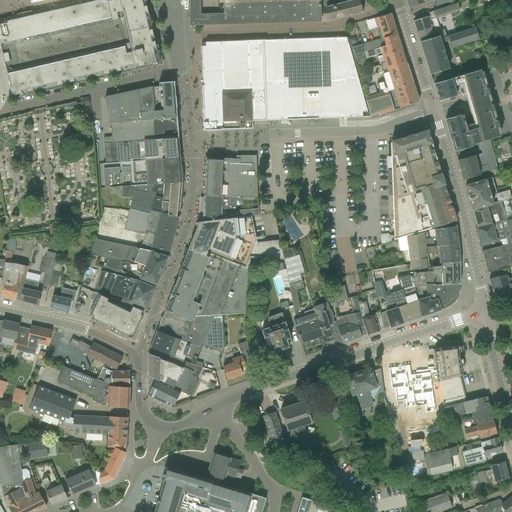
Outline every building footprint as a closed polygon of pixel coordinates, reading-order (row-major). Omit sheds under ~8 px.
[(10,18),(0,20),(0,43),(12,96),(159,62),(159,60),(156,51),(157,51),(156,48),(154,40),(153,37),(151,28),(151,25),(150,25),(148,16),(149,16),(148,13),(146,4),(145,1),(144,0),(87,0),(16,17),(15,16),(14,16),(13,16),(12,16),(11,16),(11,17),(10,17),(10,18)] [(190,0),(190,25),(328,21),(363,12),(363,11),(362,11),(359,0),(355,0),(327,7),(325,7),(325,2),(326,1),(327,0),(190,0)] [(461,0),(464,9),(474,6),(471,0),(461,0)] [(414,21),(413,21),(420,42),(420,44),(446,36),(445,33),(444,29),(440,30),(439,27),(433,29),(430,20),(435,19),(436,19),(460,11),(458,4),(428,14),(428,16),(414,21)] [(374,19),(377,27),(380,27),(381,31),(378,31),(381,39),(378,40),(380,48),(386,46),(383,38),(397,34),(395,27),(394,24),(393,24),(391,16),(390,14),(374,19)] [(446,36),(420,44),(425,60),(430,75),(433,82),(433,83),(450,78),(440,43),(449,40),(452,48),(479,40),(476,27),(448,36),(448,37),(446,37),(446,36)] [(357,55),(354,56),(356,62),(382,54),(382,55),(402,49),(401,46),(399,40),(397,34),(383,38),(386,46),(380,48),(372,50),(365,52),(364,53),(364,52),(357,55)] [(251,122),(252,121),(265,121),(267,121),(279,120),(279,121),(281,120),(287,120),(292,120),(312,119),(312,120),(317,119),(323,119),(324,119),(337,118),(339,118),(351,118),(353,118),(362,117),(362,112),(369,112),(365,97),(361,84),(359,84),(358,73),(348,38),(348,37),(347,37),(347,38),(336,38),(334,38),(322,39),(322,38),(320,38),(320,39),(307,39),(305,39),(293,40),(293,39),(291,39),(291,40),(278,40),(277,40),(264,41),(264,40),(263,40),(262,40),(262,41),(250,41),(241,41),(227,42),(218,42),(208,43),(208,42),(205,42),(205,43),(202,43),(202,47),(201,47),(201,49),(202,49),(202,67),(202,70),(202,73),(203,73),(203,83),(203,86),(202,86),(202,87),(202,89),(203,106),(203,109),(203,113),(204,127),(204,131),(206,131),(215,130),(215,131),(222,130),(238,129),(245,129),(245,128),(244,128),(244,121),(251,121),(251,122)] [(370,42),(363,44),(365,52),(372,50),(370,42)] [(363,44),(352,47),(354,56),(357,55),(364,52),(364,53),(365,52),(363,44)] [(380,65),(369,69),(370,70),(371,75),(371,76),(382,72),(387,70),(406,64),(406,63),(405,61),(404,57),(405,57),(403,51),(402,51),(402,49),(382,55),(385,63),(380,65)] [(475,52),(473,55),(474,58),(477,60),(480,59),(481,56),(480,53),(477,51),(475,52)] [(385,82),(377,84),(380,93),(413,83),(407,64),(407,65),(407,64),(406,64),(387,70),(388,72),(383,74),(385,82)] [(472,145),(491,139),(499,137),(499,135),(501,134),(497,121),(495,121),(494,118),(496,117),(492,104),(490,105),(489,102),(492,101),(490,97),(488,88),(485,88),(485,86),(487,85),(483,72),(480,72),(480,70),(472,73),(434,84),(439,101),(448,98),(448,101),(454,99),(454,97),(465,93),(468,103),(474,122),(466,124),(463,114),(445,119),(455,152),(472,147),(472,145)] [(360,79),(362,86),(371,83),(369,76),(360,79)] [(106,97),(105,97),(111,123),(135,121),(154,119),(177,118),(177,117),(176,108),(177,108),(177,107),(176,107),(175,98),(176,98),(176,97),(175,97),(175,93),(175,92),(174,83),(174,82),(160,83),(159,83),(159,84),(159,87),(152,88),(152,87),(151,87),(146,89),(146,88),(145,88),(145,89),(139,90),(138,90),(132,91),(132,92),(126,93),(125,93),(119,94),(113,96),(113,95),(112,96),(106,97)] [(380,93),(365,98),(369,112),(370,117),(381,113),(382,114),(400,109),(400,108),(418,102),(419,101),(413,83),(380,93)] [(81,107),(90,105),(88,98),(79,100),(81,107)] [(104,138),(103,138),(104,144),(178,138),(178,137),(177,119),(177,118),(154,119),(135,121),(111,123),(112,137),(104,138)] [(394,239),(394,240),(455,221),(455,222),(456,221),(448,194),(447,195),(440,171),(439,169),(440,169),(439,168),(437,163),(438,163),(437,162),(435,157),(436,156),(435,156),(433,150),(434,150),(433,149),(431,144),(432,144),(428,130),(391,141),(395,154),(391,155),(392,169),(391,169),(391,170),(392,170),(392,182),(392,184),(393,196),(392,196),(392,198),(393,198),(393,212),(393,214),(394,226),(393,226),(393,227),(394,227),(394,231),(394,232),(394,238),(394,239)] [(178,138),(104,144),(105,164),(129,162),(180,158),(179,148),(178,138),(179,138),(178,138)] [(474,156),(458,160),(457,160),(458,162),(458,161),(463,178),(462,178),(463,180),(480,175),(478,169),(487,166),(484,153),(474,156)] [(206,158),(204,195),(240,197),(246,198),(258,198),(256,156),(236,156),(236,157),(239,157),(239,160),(206,158)] [(130,167),(130,174),(131,186),(151,184),(163,183),(182,182),(181,174),(181,166),(180,162),(180,158),(129,162),(130,167)] [(103,169),(105,188),(109,188),(108,173),(119,173),(119,168),(103,169)] [(466,185),(465,185),(466,187),(466,186),(468,195),(470,200),(472,209),(472,210),(473,210),(491,204),(491,205),(493,204),(492,203),(489,194),(496,192),(492,178),(486,180),(485,179),(484,180),(466,185)] [(151,184),(131,186),(121,187),(123,197),(133,197),(129,209),(149,215),(151,210),(161,213),(179,218),(180,206),(180,204),(180,198),(181,198),(181,197),(182,197),(182,196),(182,182),(163,183),(151,184)] [(502,192),(496,194),(498,202),(498,203),(500,202),(511,199),(511,198),(509,190),(502,192)] [(204,208),(203,220),(203,221),(204,221),(204,222),(250,216),(259,215),(258,209),(248,209),(232,210),(232,206),(236,206),(237,205),(239,205),(242,203),(242,199),(240,197),(204,195),(204,197),(204,198),(205,198),(204,200),(204,205),(204,206),(204,207),(204,208)] [(380,227),(393,226),(392,196),(379,196),(380,227)] [(473,211),(473,212),(474,217),(475,220),(477,227),(504,221),(506,221),(502,209),(500,202),(498,203),(493,204),(491,205),(491,204),(473,210),(473,211)] [(129,211),(124,230),(144,235),(142,242),(142,244),(147,245),(170,252),(171,247),(172,242),(172,243),(172,241),(173,236),(174,236),(176,229),(175,229),(176,225),(177,223),(177,222),(178,220),(178,218),(179,218),(161,213),(151,210),(149,215),(129,209),(129,211)] [(197,227),(188,250),(205,257),(206,254),(215,257),(248,271),(249,258),(283,260),(281,251),(279,240),(256,243),(250,216),(204,222),(202,222),(198,222),(197,222),(197,223),(196,223),(196,224),(196,225),(196,226),(197,227)] [(477,227),(475,228),(476,230),(477,233),(480,246),(497,241),(502,240),(502,239),(510,238),(511,243),(511,218),(506,221),(504,221),(477,227)] [(423,233),(407,237),(408,245),(425,243),(425,247),(458,244),(455,226),(434,229),(435,238),(424,239),(423,233)] [(70,242),(68,236),(61,238),(63,244),(70,242)] [(95,239),(91,255),(100,257),(108,258),(123,261),(123,262),(129,263),(132,263),(133,261),(161,273),(168,257),(151,251),(146,250),(123,245),(104,241),(95,239)] [(425,243),(408,245),(412,271),(429,268),(426,254),(439,252),(440,263),(441,263),(459,262),(458,244),(425,247),(425,243)] [(511,243),(482,251),(487,250),(490,262),(493,271),(488,272),(488,273),(511,266),(511,243)] [(282,251),(281,251),(283,260),(295,317),(298,316),(297,308),(299,308),(297,292),(305,290),(301,277),(301,275),(304,274),(299,255),(295,256),(294,253),(292,248),(282,251)] [(171,294),(165,310),(182,317),(193,321),(194,316),(222,315),(245,314),(246,303),(247,294),(249,271),(248,271),(215,257),(206,254),(205,257),(188,250),(181,269),(180,272),(177,278),(171,294)] [(15,263),(15,264),(10,263),(12,251),(6,251),(4,264),(3,279),(2,283),(4,283),(1,296),(16,300),(21,274),(26,275),(28,266),(15,263)] [(49,286),(53,269),(55,258),(46,256),(45,256),(41,272),(44,273),(42,284),(49,286)] [(108,258),(104,267),(117,273),(118,269),(140,278),(156,285),(161,273),(133,261),(132,263),(129,263),(123,262),(123,261),(108,258)] [(274,271),(284,269),(282,262),(272,265),(274,271)] [(420,272),(412,273),(412,276),(414,286),(460,284),(459,264),(459,262),(441,263),(441,266),(432,267),(432,268),(432,271),(420,272)] [(57,288),(61,271),(53,269),(49,286),(57,288)] [(101,271),(95,288),(103,290),(102,294),(110,297),(122,301),(127,303),(146,311),(155,287),(137,280),(101,271)] [(401,278),(396,279),(401,290),(390,294),(390,295),(393,294),(397,307),(403,323),(420,317),(414,286),(412,276),(412,273),(409,274),(409,277),(401,278)] [(507,275),(489,279),(495,302),(498,301),(499,304),(511,300),(511,278),(508,279),(507,275)] [(20,301),(32,303),(37,305),(38,305),(41,293),(36,292),(39,282),(25,279),(20,301)] [(375,282),(373,282),(375,290),(377,298),(377,300),(383,298),(384,300),(386,300),(390,311),(386,312),(390,326),(391,327),(403,323),(397,307),(393,294),(390,295),(386,296),(380,281),(375,282)] [(459,286),(459,285),(460,285),(460,284),(414,286),(420,317),(441,310),(442,310),(443,309),(443,310),(446,308),(449,307),(450,306),(450,305),(453,303),(455,301),(456,301),(456,300),(456,299),(458,294),(459,294),(459,293),(459,292),(459,291),(460,291),(459,287),(459,286)] [(331,288),(334,302),(339,301),(347,299),(344,286),(331,288)] [(68,313),(68,312),(71,301),(74,302),(76,291),(62,288),(60,298),(53,296),(50,308),(52,308),(52,309),(55,310),(55,309),(67,312),(68,313)] [(373,299),(377,298),(375,290),(369,291),(370,297),(373,299)] [(90,314),(89,315),(89,316),(92,317),(93,317),(92,319),(92,320),(98,323),(99,324),(106,327),(106,326),(107,324),(110,325),(122,301),(110,297),(94,292),(90,308),(92,309),(89,314),(90,314)] [(366,335),(359,304),(357,296),(349,298),(353,318),(348,318),(337,321),(338,328),(343,343),(361,337),(361,336),(366,335)] [(122,301),(110,325),(115,328),(113,330),(120,334),(121,334),(128,337),(128,336),(129,334),(130,335),(131,335),(132,333),(133,334),(134,335),(136,330),(138,326),(138,327),(139,325),(141,321),(146,311),(127,303),(122,301)] [(383,329),(384,329),(380,312),(373,314),(372,317),(370,318),(366,302),(359,304),(366,335),(367,334),(367,335),(379,331),(379,329),(383,328),(383,329)] [(305,317),(293,321),(301,343),(316,337),(322,335),(323,339),(332,335),(332,334),(328,324),(333,322),(332,319),(334,318),(331,310),(329,311),(327,303),(314,308),(314,309),(304,313),(305,317)] [(165,310),(151,348),(170,356),(175,357),(180,359),(182,354),(187,356),(191,357),(193,356),(198,345),(202,345),(222,353),(224,347),(222,315),(194,316),(193,321),(182,317),(165,310)] [(287,343),(291,341),(282,313),(268,318),(271,327),(262,331),(266,343),(260,345),(259,347),(261,355),(263,356),(270,354),(271,354),(273,355),(277,354),(278,352),(280,351),(279,350),(289,347),(287,343)] [(0,344),(1,345),(3,337),(16,339),(16,337),(19,324),(3,321),(1,331),(0,330),(0,344)] [(16,339),(13,349),(24,352),(35,355),(37,343),(48,346),(52,330),(51,330),(32,326),(31,326),(28,341),(16,337),(16,339)] [(72,338),(68,346),(74,348),(87,355),(95,359),(91,365),(101,370),(103,368),(105,364),(116,370),(123,358),(121,357),(93,343),(92,345),(86,342),(80,340),(80,341),(72,338)] [(223,367),(227,379),(242,374),(240,369),(246,366),(245,363),(251,360),(246,341),(237,344),(242,356),(232,360),(233,363),(223,367)] [(434,350),(436,369),(438,381),(460,376),(462,376),(458,346),(439,348),(439,349),(434,350)] [(148,388),(147,395),(148,396),(172,406),(172,407),(173,408),(173,407),(180,392),(190,396),(191,395),(197,383),(197,381),(191,379),(193,375),(198,378),(203,368),(189,363),(189,364),(184,361),(180,359),(175,357),(172,363),(168,361),(161,358),(151,355),(148,354),(148,357),(148,388)] [(396,368),(395,366),(388,367),(391,389),(394,388),(396,401),(405,399),(406,407),(425,405),(426,412),(436,411),(430,371),(411,374),(410,364),(402,365),(402,367),(396,368)] [(63,367),(58,381),(94,397),(93,401),(107,407),(128,408),(129,387),(107,386),(108,385),(96,380),(79,373),(63,367)] [(101,370),(96,380),(108,385),(110,386),(129,385),(129,371),(125,371),(120,371),(113,371),(112,371),(111,371),(111,372),(103,368),(101,370)] [(347,377),(347,379),(353,394),(356,393),(362,409),(369,407),(366,398),(370,396),(367,389),(382,384),(380,369),(370,372),(369,370),(347,377)] [(460,376),(438,381),(439,389),(442,403),(443,407),(466,401),(460,376)] [(64,422),(73,424),(73,419),(69,417),(76,401),(38,386),(29,409),(64,422)] [(13,399),(12,402),(23,405),(27,396),(24,395),(15,392),(13,399)] [(326,400),(334,420),(346,416),(339,396),(326,400)] [(466,401),(443,407),(446,418),(471,412),(474,422),(476,424),(493,420),(487,397),(466,401)] [(290,407),(280,410),(287,430),(290,429),(296,447),(308,443),(302,425),(311,422),(304,402),(294,405),(294,404),(290,406),(290,407)] [(274,413),(264,417),(274,446),(268,447),(270,456),(276,458),(277,457),(276,456),(285,453),(282,443),(284,443),(279,428),(279,426),(276,418),(274,413)] [(115,448),(121,451),(125,453),(126,453),(126,452),(125,452),(127,419),(128,419),(128,418),(73,416),(73,419),(73,424),(72,433),(108,434),(108,447),(115,448)] [(477,427),(465,430),(467,438),(479,435),(480,438),(497,434),(496,432),(497,430),(496,427),(495,426),(493,420),(476,424),(477,427)] [(485,457),(501,452),(497,438),(480,442),(482,447),(462,452),(466,466),(486,460),(485,457)] [(48,456),(45,441),(26,444),(28,459),(48,456)] [(456,447),(424,454),(425,463),(427,475),(427,476),(452,470),(449,458),(458,456),(456,447)] [(125,453),(121,451),(115,448),(109,460),(120,465),(125,453)] [(261,511),(266,498),(252,494),(224,485),(220,484),(222,479),(225,480),(225,478),(226,474),(236,477),(238,469),(240,462),(225,457),(226,454),(220,453),(221,452),(214,450),(213,454),(208,472),(207,475),(205,480),(199,478),(193,476),(191,475),(186,474),(182,472),(182,470),(183,470),(183,468),(174,465),(174,467),(173,470),(165,467),(165,468),(164,471),(164,472),(163,476),(162,476),(162,477),(162,480),(161,480),(161,481),(163,481),(160,493),(159,497),(158,498),(157,502),(156,503),(157,503),(157,504),(155,508),(154,511),(261,511)] [(113,478),(120,465),(109,460),(103,473),(101,472),(98,481),(99,484),(113,478)] [(22,482),(30,479),(29,471),(26,469),(22,470),(20,462),(0,464),(0,471),(2,485),(3,485),(22,483),(22,482)] [(508,478),(504,462),(490,466),(491,470),(484,472),(484,471),(476,474),(480,489),(488,487),(487,484),(494,482),(495,482),(508,478)] [(65,480),(72,496),(95,486),(88,470),(65,480)] [(50,484),(47,478),(41,480),(44,486),(50,484)] [(31,479),(30,479),(22,482),(22,483),(3,485),(5,496),(10,507),(12,511),(36,511),(46,507),(39,492),(35,494),(31,479)] [(46,492),(52,505),(67,498),(61,485),(46,492)] [(427,511),(438,511),(452,507),(447,496),(425,504),(427,511)] [(501,505),(501,506),(506,511),(511,511),(511,496),(503,504),(501,505)] [(300,501),(297,511),(301,511),(316,511),(319,503),(317,502),(310,500),(301,497),(300,501)] [(486,511),(490,509),(501,506),(501,505),(503,504),(499,499),(474,508),(476,511),(486,511)]
